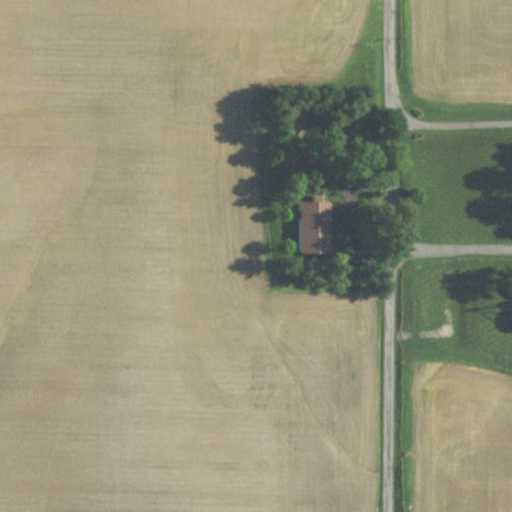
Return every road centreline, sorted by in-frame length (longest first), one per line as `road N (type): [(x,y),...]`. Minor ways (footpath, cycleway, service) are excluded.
road 1 (tertiary): [(388,0),(387,511)]
road 2 (residential): [(389,128),(511,116)]
road 3 (residential): [(511,246),(389,254)]
